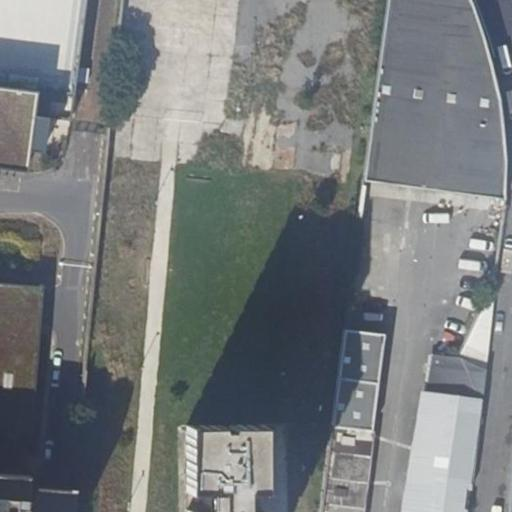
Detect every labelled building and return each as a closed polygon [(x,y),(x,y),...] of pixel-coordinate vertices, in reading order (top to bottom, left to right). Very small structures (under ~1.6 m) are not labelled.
[(0,0),(0,166),(28,170),(35,114),(69,118),(85,0),(0,0)] [(391,0),(375,180),(508,193),(511,152),(507,129),(506,147),(476,0),(391,0)] [(0,511),(28,511),(45,285),(0,281),(0,511)] [(470,353),(487,356),(496,302),(479,299),(470,353)] [(365,511),(390,334),(346,328),(334,424),(322,511),(365,511)] [(468,511),(483,404),(433,397),(408,511),(468,511)] [(265,487),(265,421),(232,421),(232,425),(222,425),(222,421),(189,421),(190,487),(203,488),(203,506),(190,506),(189,511),(265,511),(266,505),(252,506),(252,496),(252,487),(265,487)]
